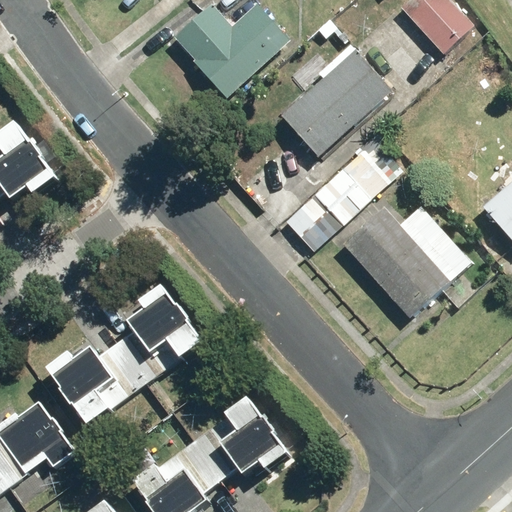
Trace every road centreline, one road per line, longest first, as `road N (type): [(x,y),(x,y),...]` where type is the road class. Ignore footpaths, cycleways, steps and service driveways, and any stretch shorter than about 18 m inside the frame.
road 1 (residential): [(154,177),(437,491)]
road 2 (residential): [(19,0),(154,177)]
road 3 (residential): [(0,291),(154,177)]
